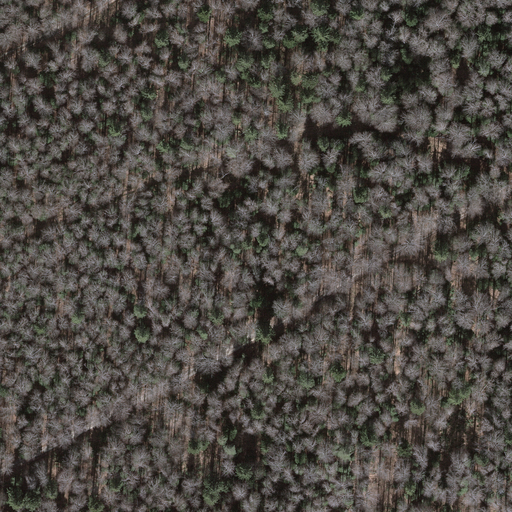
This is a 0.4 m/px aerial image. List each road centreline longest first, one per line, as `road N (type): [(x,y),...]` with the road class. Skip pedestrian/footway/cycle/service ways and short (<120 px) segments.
road 1 (track): [(0,470),(511,188)]
road 2 (track): [(0,243),(217,156),(339,122),(379,125),(511,171)]
road 3 (track): [(399,246),(511,303)]
